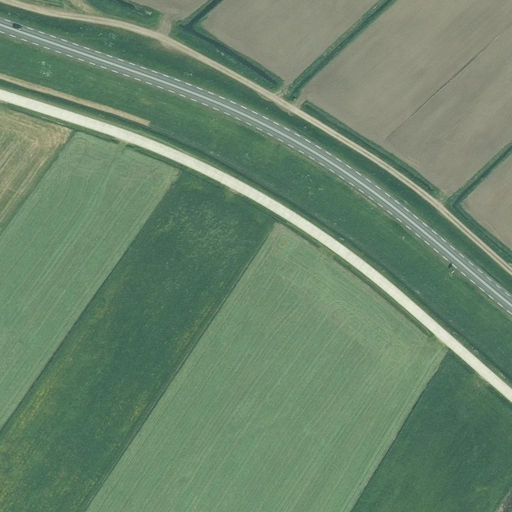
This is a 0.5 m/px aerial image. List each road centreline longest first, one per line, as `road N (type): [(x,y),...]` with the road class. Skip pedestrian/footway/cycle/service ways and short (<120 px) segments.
road 1 (unclassified): [(511,397),(376,278),(271,205),(156,147),(0,95)]
road 2 (primary): [(511,307),(382,198),(271,128),(0,25)]
road 3 (track): [(511,271),(398,175),(226,70),(134,27),(6,0)]
